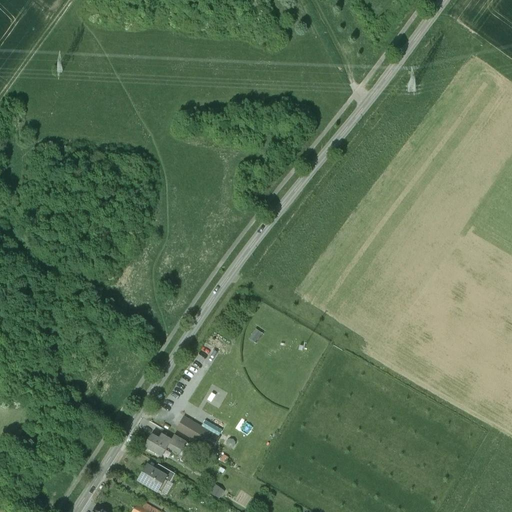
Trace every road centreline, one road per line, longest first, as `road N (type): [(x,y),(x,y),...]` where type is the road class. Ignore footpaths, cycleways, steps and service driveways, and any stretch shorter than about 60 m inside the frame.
road 1 (tertiary): [(443,0),(226,278),(74,511)]
road 2 (track): [(0,100),(72,0)]
